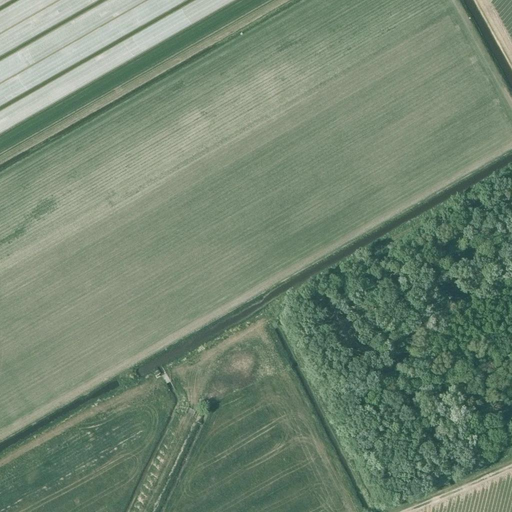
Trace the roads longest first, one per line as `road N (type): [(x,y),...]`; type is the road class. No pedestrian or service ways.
road 1 (track): [(480,0),(511,57),(511,467),(409,511)]
road 2 (track): [(145,511),(227,339),(278,304)]
